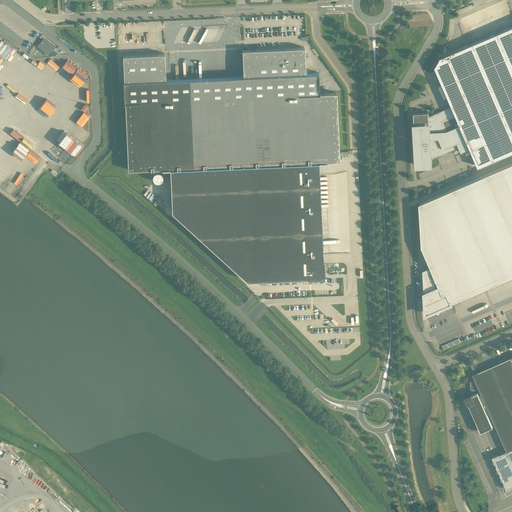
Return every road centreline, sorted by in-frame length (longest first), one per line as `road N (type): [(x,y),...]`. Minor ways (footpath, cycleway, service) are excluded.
road 1 (unclassified): [(434,367),(409,316),(397,99),(437,28),(434,3)]
road 2 (tertiary): [(381,396),(390,326),(373,22)]
road 3 (unclassified): [(360,410),(325,400),(234,308),(87,183)]
road 4 (unclassified): [(58,18),(317,6)]
road 5 (unclassified): [(356,198),(353,94),(317,36),(317,6)]
road 6 (unclassified): [(462,511),(446,393),(434,367)]
